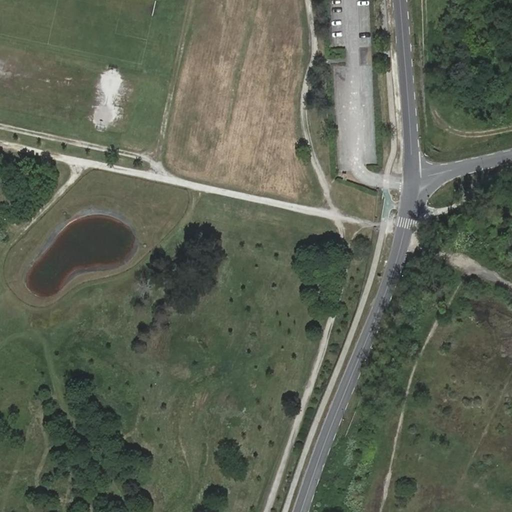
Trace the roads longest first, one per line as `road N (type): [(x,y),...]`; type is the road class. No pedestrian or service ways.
road 1 (residential): [(301,511),(393,271),(413,179)]
road 2 (residential): [(413,179),(400,0)]
